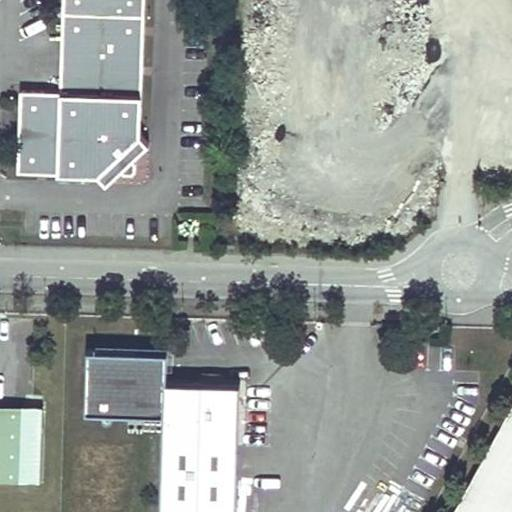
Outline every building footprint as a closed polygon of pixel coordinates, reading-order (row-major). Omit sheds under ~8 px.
[(63,0),(61,92),(21,91),(19,174),(96,177),(107,188),(112,177),(108,173),(117,165),(120,169),(127,176),(136,176),(136,167),(130,160),(126,157),(135,148),(139,151),(148,148),(138,137),(143,0),(63,0)] [(135,148),(126,157),(130,160),(139,151),(135,148)] [(117,165),(108,173),(112,177),(120,169),(117,165)] [(203,373),(203,382),(221,382),(221,374),(203,373)] [(203,382),(164,381),(160,511),(236,511),(241,383),(221,382),(203,382)] [(511,511),(511,408),(454,511),(511,511)] [(23,410),(0,409),(0,481),(21,482),(22,459),(30,460),(31,438),(22,438),(23,410)]
